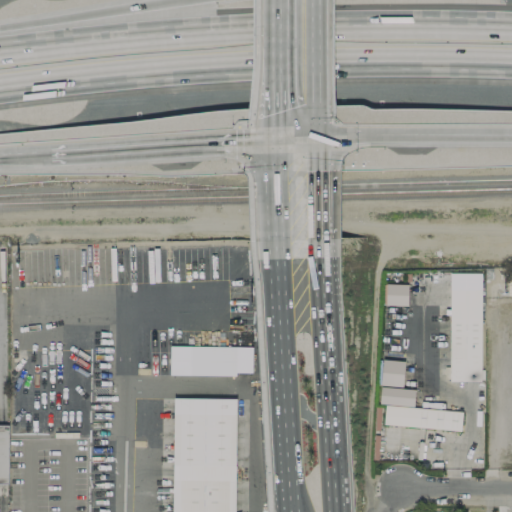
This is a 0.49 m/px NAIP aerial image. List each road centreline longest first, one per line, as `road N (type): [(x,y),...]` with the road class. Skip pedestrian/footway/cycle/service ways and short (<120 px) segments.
road 1 (motorway): [(0,87),(237,63),(511,63)]
road 2 (motorway): [(511,28),(231,30),(0,50)]
road 3 (motorway): [(0,155),(310,137)]
road 4 (primary): [(273,256),(288,511)]
road 5 (motorway): [(310,137),(511,136)]
road 6 (primary): [(331,511),(323,320)]
road 7 (motorway): [(169,0),(0,26)]
